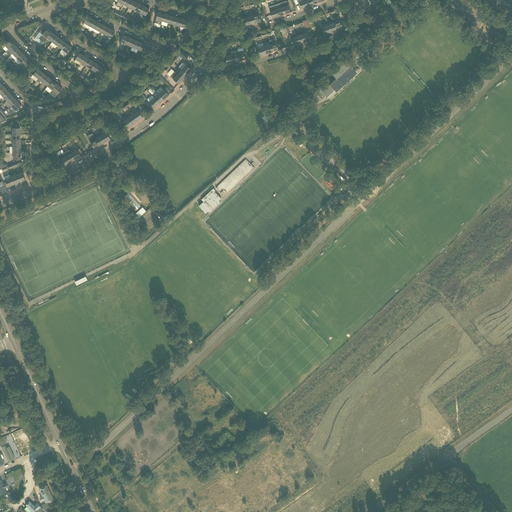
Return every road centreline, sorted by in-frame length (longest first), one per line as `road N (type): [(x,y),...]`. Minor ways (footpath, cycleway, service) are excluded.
road 1 (unclassified): [(511,55),(71,468)]
road 2 (residential): [(33,189),(134,132),(203,65)]
road 3 (secondary): [(71,468),(0,311)]
road 4 (residential): [(203,65),(273,55),(364,23)]
road 5 (track): [(195,430),(97,511)]
